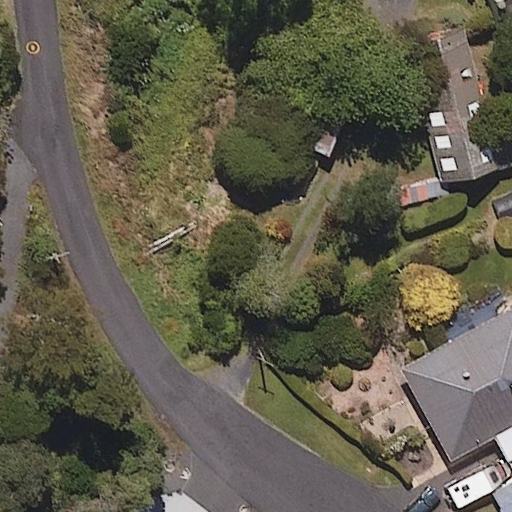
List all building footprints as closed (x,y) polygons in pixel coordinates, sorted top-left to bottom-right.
[(511,23),(511,0),(484,0),(493,29),(511,23)] [(431,178),(511,159),(511,104),(483,111),(460,11),(396,26),(406,72),(431,178)] [(511,187),(488,197),(497,218),(511,211),(511,187)] [(511,295),(394,360),(444,452),(490,427),(504,453),(511,448),(511,295)] [(496,452),(450,477),(458,496),(505,470),(496,452)] [(511,511),(511,476),(489,488),(501,511),(511,511)]
